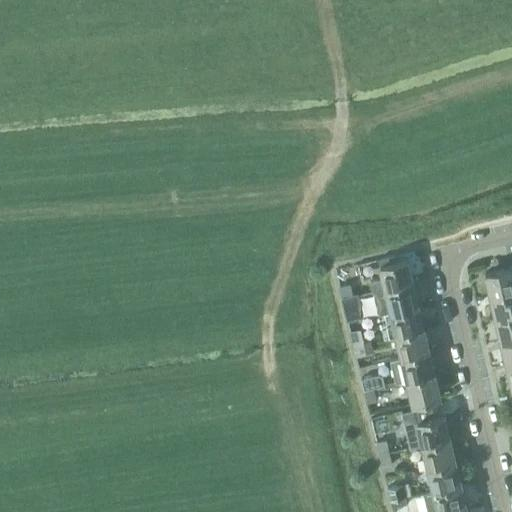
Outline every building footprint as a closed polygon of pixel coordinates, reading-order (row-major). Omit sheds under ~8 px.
[(373,291),(385,288),(413,281),(407,258),(396,260),(395,254),(378,258),(383,279),(378,280),(378,278),(370,280),(373,291)] [(511,265),(485,271),(491,295),(511,289),(511,265)] [(385,288),(391,311),(418,304),(413,281),(385,288)] [(340,285),(343,297),(352,295),(349,283),(340,285)] [(511,289),(491,295),(496,318),(511,313),(511,289)] [(352,295),(343,297),(345,310),(355,308),(352,295)] [(384,336),(396,333),(423,327),(418,304),(391,311),(385,313),(387,323),(381,324),(384,336)] [(511,313),(496,318),(501,340),(511,337),(511,313)] [(396,333),(402,357),(429,350),(423,327),(396,333)] [(350,330),(353,343),(362,341),(360,328),(350,330)] [(511,337),(501,340),(507,363),(511,361),(511,337)] [(362,341),(353,343),(356,355),(365,353),(362,341)] [(396,382),(407,380),(434,373),(429,350),(402,357),(390,359),(396,382)] [(379,373),(370,375),(361,377),(364,389),(373,387),(384,384),(382,375),(379,373)] [(434,373),(407,380),(412,402),(440,395),(434,373)] [(373,387),(364,389),(367,401),(376,399),(373,387)] [(432,403),(413,408),(416,420),(435,416),(432,403)] [(420,434),(408,437),(411,447),(422,444),(450,437),(444,414),(435,416),(416,420),(420,434)] [(425,457),(417,459),(420,468),(428,467),(455,460),(450,437),(422,444),(425,457)] [(376,441),(379,453),(389,451),(386,439),(376,441)] [(389,451),(379,453),(382,466),(392,464),(389,451)] [(455,460),(428,467),(433,489),(460,483),(455,460)] [(433,489),(423,492),(427,511),(437,511),(438,511),(439,511),(466,506),(460,483),(433,489)] [(387,487),(390,499),(399,497),(397,484),(387,487)] [(399,497),(390,499),(393,511),(402,509),(399,497)]
